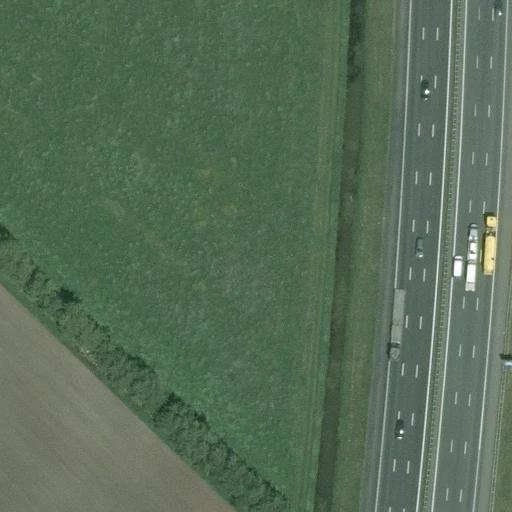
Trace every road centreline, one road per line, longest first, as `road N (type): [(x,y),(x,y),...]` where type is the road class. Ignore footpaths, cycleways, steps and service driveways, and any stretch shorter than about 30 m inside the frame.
road 1 (motorway): [(466,511),(499,0)]
road 2 (motorway): [(428,0),(397,511)]
